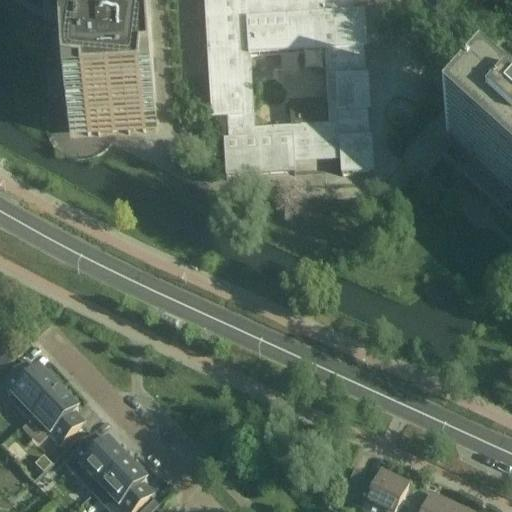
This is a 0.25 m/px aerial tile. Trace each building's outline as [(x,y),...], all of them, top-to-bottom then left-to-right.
[(60,0),(67,110),(68,110),(74,110),(75,135),(88,134),(88,135),(154,131),(153,114),(152,114),(151,105),(154,105),(154,104),(155,104),(148,0),(60,0)] [(370,114),(368,78),(365,79),(364,52),(366,52),(364,16),(353,17),(352,0),(204,0),(212,124),(228,123),(229,144),(224,145),(226,182),(295,177),(294,156),(303,156),(303,161),(332,159),(331,154),(340,153),(341,178),(374,176),(372,141),(369,141),(368,114),(370,114)] [(449,134),(458,142),(442,159),(490,202),(492,204),(511,221),(511,121),(484,96),(484,95),(483,94),(446,135),(447,136),(449,134)] [(24,370),(3,390),(13,401),(9,404),(28,424),(61,392),(49,379),(46,381),(44,379),(40,374),(38,376),(34,380),(26,371),(24,370)] [(31,421),(60,451),(82,430),(72,420),(78,414),(72,408),(74,405),(61,392),(31,421)] [(93,442),(64,469),(80,485),(93,499),(130,464),(117,450),(115,453),(108,446),(106,448),(103,452),(93,442)] [(44,460),(35,468),(43,477),(52,469),(44,460)] [(130,464),(93,499),(105,511),(139,511),(150,502),(147,498),(141,492),(144,488),(146,486),(142,481),(140,479),(143,477),(130,464)] [(355,474),(341,503),(359,511),(413,511),(420,497),(409,492),(410,490),(382,477),(378,485),(367,480),(355,474)] [(453,511),(432,501),(431,502),(420,497),(413,511),(453,511)]
